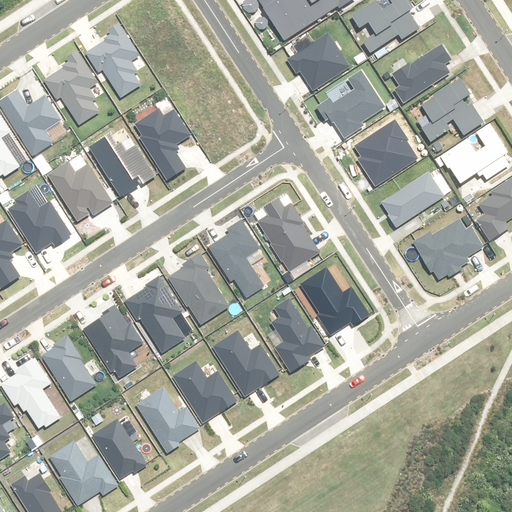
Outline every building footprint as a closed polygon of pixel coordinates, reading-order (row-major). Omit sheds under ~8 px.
[(257,0),(285,41),(338,7),(340,9),(351,0),(257,0)] [(366,43),(371,52),(400,36),(402,40),(420,30),(403,0),(389,0),(391,3),(382,9),(379,4),(354,18),(361,29),(370,24),(377,37),(366,43)] [(140,58),(119,26),(108,34),(111,39),(86,54),(99,75),(104,72),(122,99),(140,87),(133,77),(139,74),(132,63),(140,58)] [(329,36),(288,62),(298,78),(302,76),(313,93),(350,69),(329,36)] [(441,48),(392,77),(399,88),(393,92),(401,104),(450,75),(444,66),(450,63),(441,48)] [(99,86),(79,54),(67,62),(70,67),(45,83),(59,103),(64,100),(81,127),(99,115),(93,105),(98,102),(91,91),(99,86)] [(329,101),(319,107),(331,126),(334,123),(345,139),(362,128),(359,124),(384,107),(362,72),(348,81),(354,91),(331,105),(329,101)] [(459,83),(420,108),(431,125),(420,131),(427,142),(455,125),(462,136),(482,124),(471,107),(466,110),(459,101),(467,96),(459,83)] [(29,109),(19,93),(0,105),(35,158),(55,145),(47,133),(62,123),(47,98),(29,109)] [(143,137),(140,139),(166,179),(184,168),(171,149),(190,136),(174,113),(164,120),(158,112),(136,126),(143,137)] [(11,134),(0,117),(0,180),(1,182),(21,169),(2,141),(11,134)] [(395,122),(354,148),(360,158),(358,160),(375,187),(419,159),(395,122)] [(438,157),(459,191),(479,179),(483,186),(511,169),(511,165),(508,159),(511,156),(511,154),(494,124),(476,135),(484,149),(475,155),(466,140),(438,157)] [(110,137),(89,150),(121,198),(154,176),(135,147),(127,153),(122,144),(117,147),(110,137)] [(68,164),(48,177),(78,223),(92,214),(94,216),(112,205),(88,169),(76,177),(68,164)] [(445,198),(428,173),(380,205),(396,230),(445,198)] [(492,197),(478,206),(484,215),(476,220),(489,241),(507,230),(503,224),(511,218),(511,179),(489,193),(492,197)] [(18,205),(8,211),(36,254),(53,242),(55,244),(70,235),(50,204),(40,210),(29,193),(16,202),(18,205)] [(286,212),(278,201),(265,209),(271,219),(259,227),(290,273),(318,254),(300,226),(304,224),(293,207),(286,212)] [(429,233),(412,244),(430,273),(433,271),(438,280),(447,275),(448,277),(461,269),(460,267),(468,262),(465,258),(482,247),(471,229),(465,233),(458,222),(432,238),(429,233)] [(0,227),(0,288),(0,289),(19,277),(5,255),(21,244),(7,223),(0,227)] [(259,249),(241,223),(228,231),(231,235),(208,249),(230,282),(233,279),(245,298),(262,287),(243,259),(259,249)] [(210,270),(201,257),(168,280),(202,328),(230,308),(206,273),(210,270)] [(355,325),(368,316),(351,291),(343,296),(325,269),(300,286),(319,314),(315,316),(328,335),(352,319),(355,325)] [(140,292),(126,302),(160,354),(184,338),(172,320),(182,314),(159,280),(152,285),(150,281),(138,289),(140,292)] [(285,343),(277,349),(290,369),(324,347),(311,327),(307,330),(288,301),(274,310),(279,318),(271,323),(285,343)] [(148,344),(121,304),(81,330),(112,376),(115,374),(120,382),(140,369),(131,355),(148,344)] [(252,353),(239,332),(217,345),(246,394),(279,375),(262,347),(252,353)] [(56,348),(43,357),(71,402),(96,386),(80,361),(83,360),(68,337),(54,346),(56,348)] [(217,364),(211,354),(176,377),(207,424),(239,403),(215,366),(217,364)] [(53,385),(37,361),(2,385),(22,415),(28,411),(42,432),(62,419),(43,391),(53,385)] [(179,415),(165,390),(138,406),(168,455),(181,447),(179,444),(200,432),(187,410),(179,415)] [(11,439),(3,427),(15,418),(6,404),(2,407),(0,403),(0,461),(13,452),(6,443),(11,439)] [(121,482),(133,475),(135,479),(147,471),(144,467),(148,465),(120,421),(93,438),(115,472),(121,482)] [(88,465),(75,443),(50,459),(79,507),(102,493),(104,497),(119,487),(101,457),(88,465)] [(25,477),(12,485),(29,511),(61,511),(39,477),(29,484),(25,477)]
